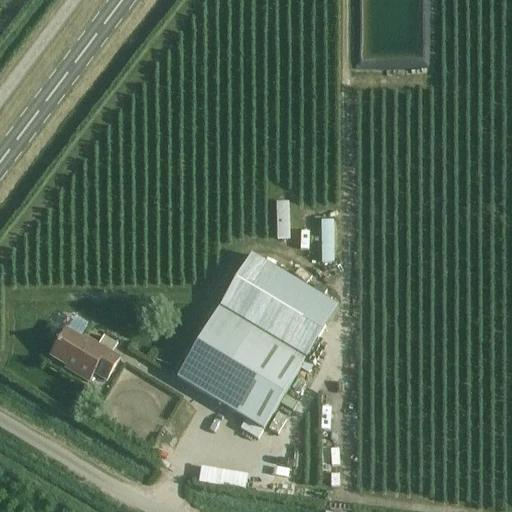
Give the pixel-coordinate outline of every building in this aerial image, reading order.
[(276,198),(275,236),(289,236),(289,198),(276,198)] [(318,218),(294,218),(295,245),(318,245),(318,218)] [(264,432),(306,363),(338,309),(252,257),(178,380),(264,432)] [(107,383),(120,360),(112,355),(104,350),(86,339),(85,341),(67,331),(51,359),(76,373),(74,375),(89,384),(94,375),(107,383)] [(117,346),(103,338),(98,346),(104,350),(112,355),(117,346)] [(236,428),(254,439),(260,429),(242,419),(236,428)] [(225,484),(229,469),(203,462),(199,478),(225,484)]
